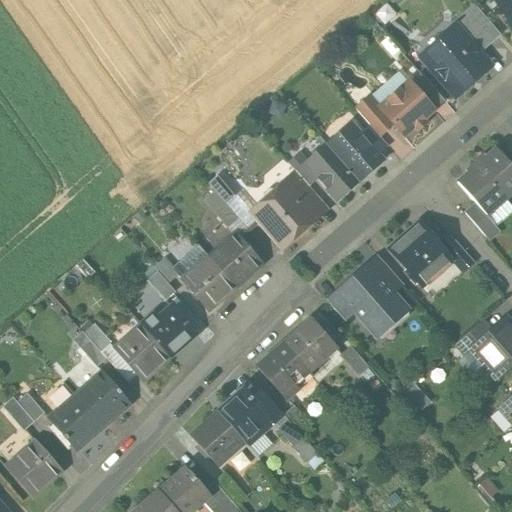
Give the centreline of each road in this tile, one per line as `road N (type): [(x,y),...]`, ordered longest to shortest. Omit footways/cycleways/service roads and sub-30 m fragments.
road 1 (residential): [(238,345),(81,511)]
road 2 (residential): [(420,177),(511,284)]
road 3 (residential): [(511,92),(420,177)]
